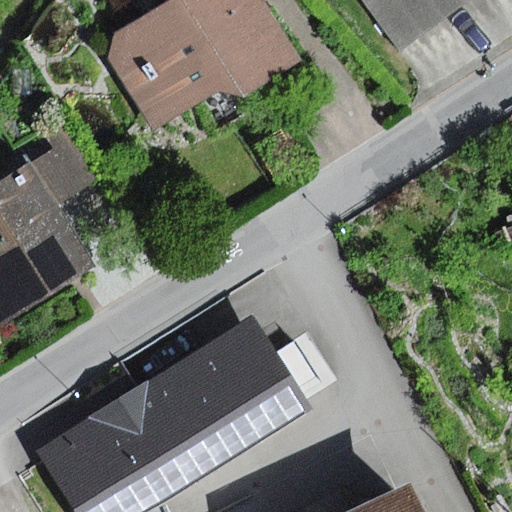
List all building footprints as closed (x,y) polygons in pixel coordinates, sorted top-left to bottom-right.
[(156,0),(107,31),(102,58),(149,127),(207,88),(230,94),(288,57),(252,0),(156,0)] [(356,0),(395,52),(466,0),(356,0)] [(58,153),(34,170),(60,208),(106,179),(68,119),(45,134),(58,153)] [(34,170),(0,192),(0,335),(100,268),(60,208),(34,170)] [(312,411),(253,318),(145,386),(203,479),(312,411)] [(151,511),(203,479),(145,386),(36,454),(72,511),(151,511)] [(425,511),(410,479),(338,511),(425,511)]
